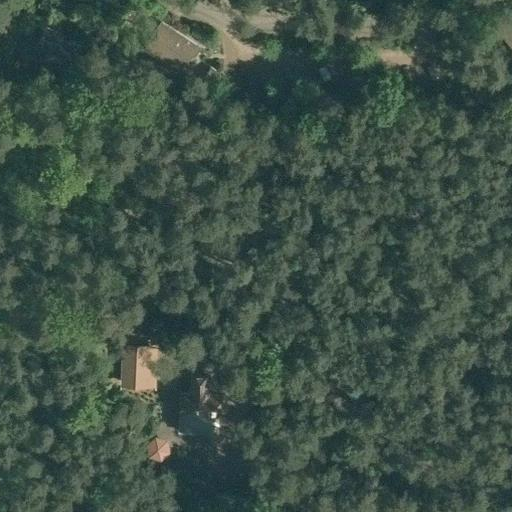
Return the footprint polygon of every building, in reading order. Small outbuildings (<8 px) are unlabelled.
[(511,20),(501,30),(511,43),(511,20)] [(183,70),(199,46),(162,22),(146,46),(183,70)] [(44,24),(31,50),(71,70),(84,44),(44,24)] [(122,342),(120,385),(155,387),(157,343),(122,342)] [(180,413),(180,433),(206,434),(207,414),(220,414),(221,394),(210,394),(210,376),(192,375),(191,393),(181,393),(180,413)]
